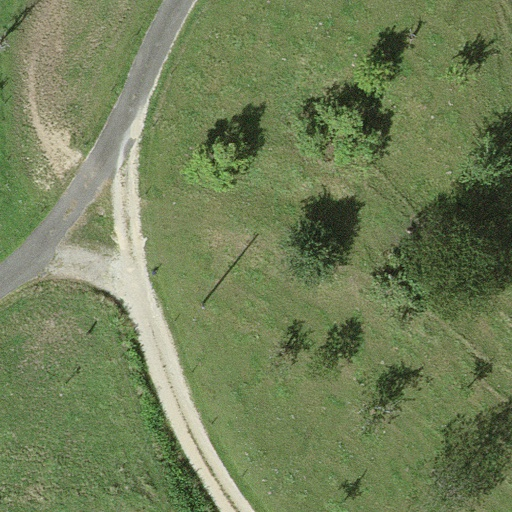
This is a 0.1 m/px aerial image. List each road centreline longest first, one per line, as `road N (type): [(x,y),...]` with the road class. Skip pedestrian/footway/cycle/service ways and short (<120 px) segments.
road 1 (track): [(234,511),(186,436),(132,282),(124,229),(125,116),(181,0)]
road 2 (track): [(0,283),(50,232),(125,116)]
